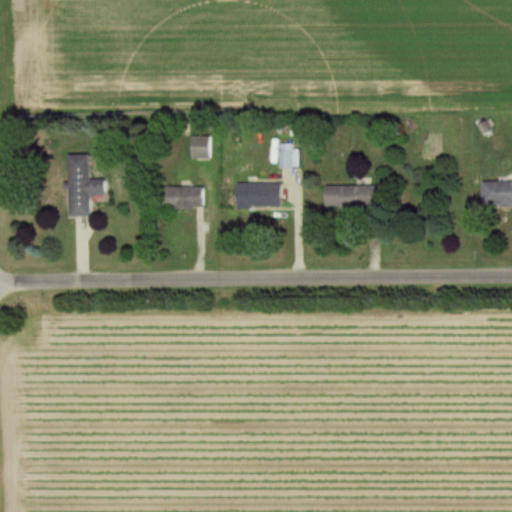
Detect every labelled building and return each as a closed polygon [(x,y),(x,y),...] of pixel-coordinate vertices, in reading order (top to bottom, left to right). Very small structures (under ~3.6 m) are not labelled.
[(214,159),(214,138),(191,138),(191,159),(214,159)] [(295,166),(295,145),(283,145),(283,166),(295,166)] [(70,156),(70,218),(94,217),(93,195),(109,195),(109,181),(92,181),(92,156),(70,156)] [(511,207),(511,182),(484,183),(484,207),(511,207)] [(285,183),(262,183),(262,205),(285,205),(285,183)] [(383,187),(328,187),(328,208),(383,208),(383,187)] [(207,188),(171,188),(171,209),(207,209),(207,188)]
